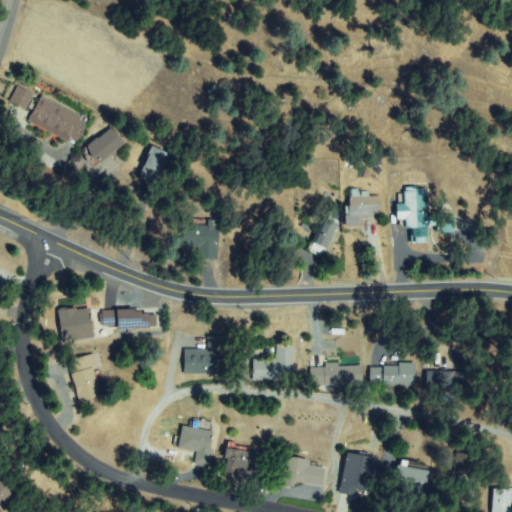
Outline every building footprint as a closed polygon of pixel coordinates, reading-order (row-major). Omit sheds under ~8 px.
[(12,101),(18,88),(32,94),(26,108),(12,101)] [(40,98),(87,121),(77,142),(30,119),(40,98)] [(113,129),(124,145),(94,165),(83,149),(113,129)] [(141,178),(152,148),(170,155),(159,185),(141,178)] [(427,188),(427,218),(437,218),(437,216),(453,216),(453,231),(437,231),(437,225),(427,225),(427,242),(412,242),(412,227),(404,227),(404,219),(396,219),(396,205),(404,205),(405,188),(427,188)] [(369,192),(369,198),(380,198),(379,210),(372,210),(372,216),(358,215),(357,225),(346,225),(346,205),(351,205),(351,191),(369,192)] [(325,218),(338,225),(326,249),(313,243),(325,218)] [(199,258),(198,244),(185,245),(183,227),(216,224),(219,256),(199,258)] [(92,337),(63,340),(60,312),(90,309),(92,337)] [(140,316),(156,315),(156,325),(149,326),(149,328),(118,328),(118,326),(101,327),(101,311),(140,310),(140,316)] [(185,350),(208,350),(208,337),(223,337),(223,372),(185,372),(185,350)] [(278,361),(278,343),(292,343),(292,380),(254,379),(254,360),(278,361)] [(79,401),(71,361),(90,357),(98,397),(79,401)] [(309,361),(309,369),(361,367),(362,383),(307,384),(306,361),(309,361)] [(413,384),(368,384),(368,389),(368,367),(413,367),(413,384)] [(429,391),(429,373),(467,373),(467,390),(429,391)] [(180,448),(182,428),(212,431),(208,464),(195,462),(197,450),(180,448)] [(268,463),(266,478),(225,470),(229,446),(257,452),(255,460),(268,463)] [(457,453),(472,454),(471,473),(456,472),(457,453)] [(355,494),(341,492),(348,454),(376,459),(371,489),(356,487),(355,494)] [(320,486),(281,476),(286,458),(325,468),(320,486)] [(395,486),(400,461),(429,467),(421,506),(407,503),(410,489),(395,486)] [(0,481),(2,483),(5,479),(21,491),(9,506),(3,501),(0,504),(0,481)] [(511,490),(509,511),(494,511),(496,489),(511,490)]
